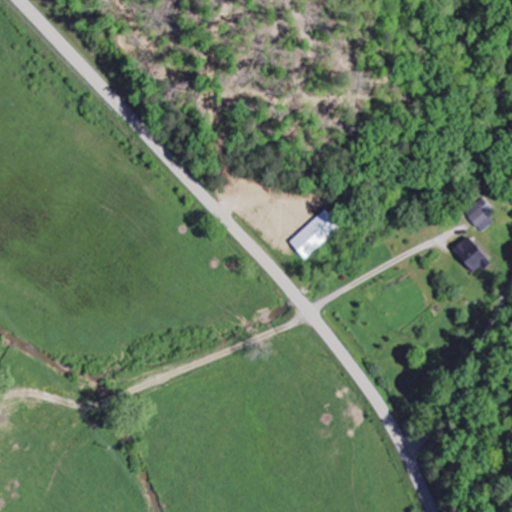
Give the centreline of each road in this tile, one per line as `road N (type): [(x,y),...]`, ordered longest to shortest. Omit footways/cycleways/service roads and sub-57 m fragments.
road 1 (tertiary): [(25,0),(336,345),(379,405),(431,511)]
road 2 (residential): [(311,315),(146,389),(141,403)]
road 3 (residential): [(311,315),(454,239)]
